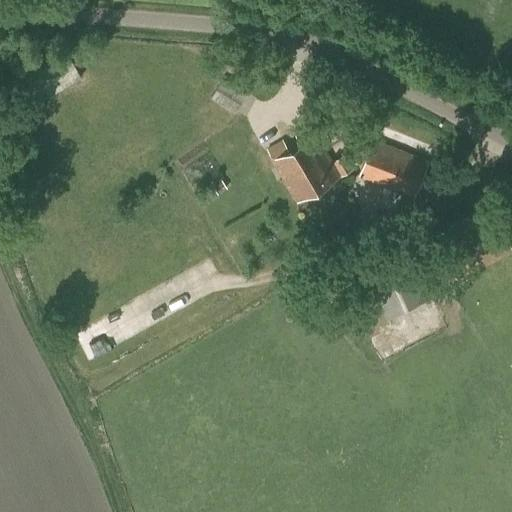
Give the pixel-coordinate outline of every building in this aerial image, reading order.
[(71,61),(8,98),(17,114),(81,77),(71,61)] [(210,97),(235,112),(247,93),(222,78),(210,97)] [(300,143),(286,152),(280,142),(267,149),(298,200),(352,167),(343,153),(331,160),(309,124),(294,133),(300,143)] [(357,175),(414,197),(429,160),(373,137),(357,175)] [(425,235),(450,281),(511,248),(511,244),(490,200),(425,235)] [(358,261),(387,319),(450,288),(422,230),(358,261)]
